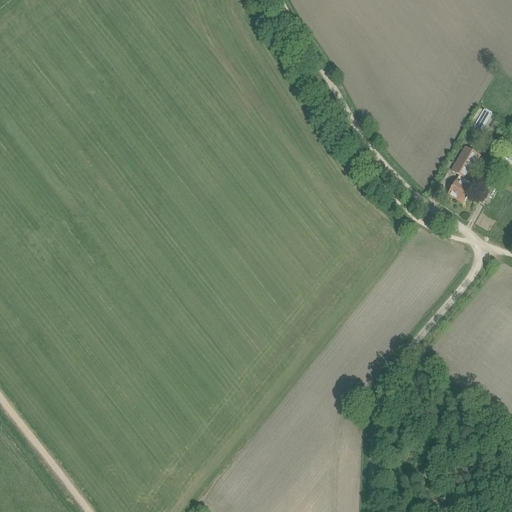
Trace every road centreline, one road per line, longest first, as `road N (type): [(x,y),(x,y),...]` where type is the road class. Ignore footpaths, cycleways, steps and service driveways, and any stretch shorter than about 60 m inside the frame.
road 1 (track): [(481,249),(368,152),(275,0)]
road 2 (unclassified): [(367,511),(372,405),(381,380),(477,267),(481,249)]
road 3 (track): [(87,511),(0,399)]
